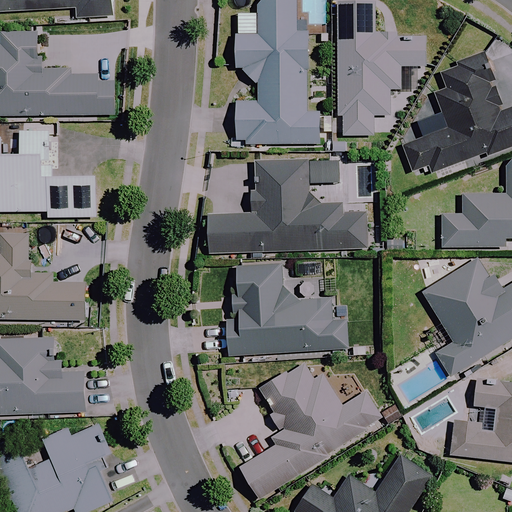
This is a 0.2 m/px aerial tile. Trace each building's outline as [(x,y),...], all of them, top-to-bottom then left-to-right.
[(0,0),(0,13),(74,11),(74,18),(111,17),(109,0),(0,0)] [(307,29),(307,16),(301,16),(301,0),(256,0),(257,15),(256,34),(237,34),(237,36),(235,36),(234,71),(236,71),(258,84),(258,102),(235,102),(235,146),(318,146),(318,114),(307,114),(307,29)] [(374,5),(338,5),(336,116),(342,116),(342,137),(372,137),(372,116),(388,117),(389,92),(400,92),(400,68),(424,68),(425,38),(373,37),(374,5)] [(69,69),(43,69),(43,52),(38,52),(38,34),(0,33),(0,117),(113,117),(113,82),(97,82),(97,73),(69,73),(69,69)] [(444,91),(433,95),(446,132),(399,148),(409,176),(428,169),(431,178),(511,149),(511,109),(503,113),(482,54),(436,70),(444,91)] [(1,157),(1,139),(0,138),(0,213),(47,214),(47,219),(95,219),(95,178),(52,178),(52,157),(1,157)] [(511,155),(506,155),(506,195),(463,196),(464,215),(441,216),(442,252),(511,250),(511,155)] [(256,193),(251,193),(251,210),(256,210),(256,215),(206,217),(207,255),(365,252),(364,212),(340,213),(340,205),(319,205),(308,194),(307,161),(255,162),(256,193)] [(0,320),(85,322),(86,285),(52,284),(53,275),(31,274),(31,263),(28,263),(29,236),(0,235),(0,320)] [(511,286),(505,291),(495,275),(488,279),(477,261),(423,294),(453,344),(435,355),(449,378),(511,340),(511,286)] [(329,301),(299,302),(282,288),(280,265),(235,268),(237,299),(229,300),(230,310),(237,309),(238,322),(224,322),(226,360),(345,352),(343,323),(331,324),(329,301)] [(0,416),(85,414),(84,374),(62,374),(62,362),(54,362),(54,339),(0,339),(0,416)] [(239,468),(261,502),(331,458),(330,455),(367,432),(365,429),(380,419),(364,393),(343,406),(323,375),(315,381),(305,365),(287,376),(284,372),(257,389),(274,415),(270,417),(281,434),(270,441),(274,446),(239,468)] [(479,408),(477,424),(454,422),(450,456),(511,463),(511,385),(477,382),(474,407),(479,408)] [(68,511),(74,510),(75,511),(90,511),(113,502),(102,477),(104,462),(112,456),(99,425),(70,438),(67,431),(43,442),(52,461),(29,470),(15,438),(0,444),(0,482),(12,511),(68,511)] [(313,487),(295,511),(408,511),(432,479),(401,458),(375,495),(350,478),(334,501),(313,487)]
